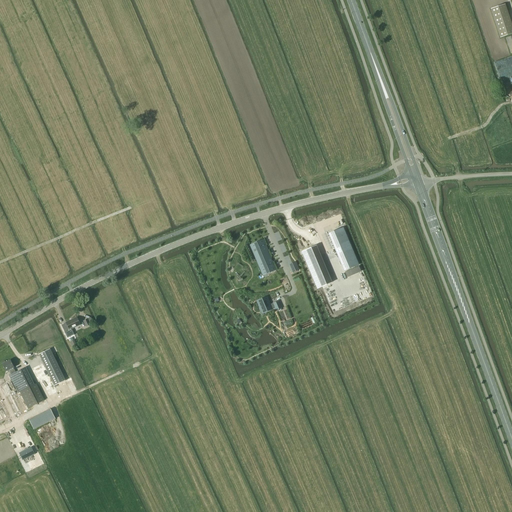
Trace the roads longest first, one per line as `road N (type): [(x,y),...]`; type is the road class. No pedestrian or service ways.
road 1 (tertiary): [(0,335),(177,243),(284,207),(386,185)]
road 2 (primary): [(511,436),(417,181)]
road 3 (track): [(130,208),(0,262)]
